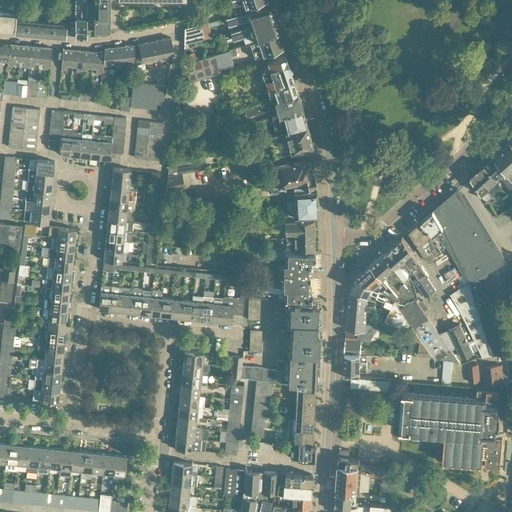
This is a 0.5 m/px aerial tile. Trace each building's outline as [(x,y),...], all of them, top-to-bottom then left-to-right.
[(75,0),(74,35),(74,36),(86,36),(86,28),(86,0),(75,0)] [(86,0),(86,28),(102,28),(101,35),(109,34),(109,33),(109,29),(109,0),(86,0)] [(231,0),(235,8),(259,0),(231,0)] [(242,20),(244,27),(252,24),(253,26),(273,19),(269,6),(226,17),(228,24),(242,20)] [(0,8),(0,26),(14,28),(13,31),(13,32),(65,36),(67,22),(15,18),(16,10),(0,8)] [(244,27),(227,32),(228,38),(232,37),(232,39),(243,36),(246,44),(249,43),(255,41),(258,40),(278,32),(273,19),(253,26),(252,24),(244,27)] [(200,23),(194,25),(198,40),(204,38),(200,23)] [(184,43),(198,40),(194,25),(184,27),(184,43)] [(255,41),(249,43),(254,57),(262,55),(283,49),(278,32),(258,40),(255,41)] [(171,37),(153,41),(156,57),(174,53),(171,37)] [(153,41),(146,42),(149,58),(156,57),(153,41)] [(0,42),(0,73),(2,73),(3,59),(8,60),(9,43),(0,42)] [(149,58),(146,42),(138,44),(136,61),(149,58)] [(8,60),(7,65),(13,65),(14,60),(18,61),(20,44),(9,43),(8,60)] [(20,44),(18,61),(23,61),(22,66),(28,67),(30,45),(20,44)] [(134,44),(123,45),(126,68),(130,68),(130,61),(134,61),(134,44)] [(41,46),(30,45),(28,67),(39,68),(41,46)] [(125,68),(126,68),(123,45),(113,47),(115,64),(115,69),(121,69),(121,63),(125,62),(125,68)] [(52,47),(41,46),(39,68),(49,69),(52,47)] [(115,64),(113,47),(104,48),(104,52),(101,71),(108,70),(108,64),(115,64)] [(67,65),(71,66),(73,49),(63,48),(61,65),(61,70),(67,70),(67,65)] [(83,50),(73,49),(71,66),(76,66),(76,72),(81,72),(83,50)] [(182,64),(181,72),(180,79),(180,83),(218,72),(220,72),(220,70),(234,66),(231,56),(229,49),(195,60),(191,61),(182,64)] [(93,51),(83,50),(81,72),(86,73),(87,68),(92,68),(93,51)] [(101,71),(104,52),(93,51),(92,68),(96,69),(95,74),(101,75),(101,72),(101,71)] [(263,76),(261,77),(265,89),(293,79),(285,55),(267,61),(268,65),(264,66),(264,69),(261,70),(263,76)] [(27,82),(26,95),(36,96),(38,83),(38,81),(30,80),(30,77),(28,76),(27,82)] [(293,79),(265,89),(266,92),(268,91),(269,94),(275,92),(276,97),(297,90),(293,79)] [(16,83),(15,94),(26,95),(27,82),(16,81),(16,83)] [(3,88),(3,93),(15,94),(16,83),(4,82),(3,88)] [(133,82),(131,96),(129,108),(130,108),(130,106),(136,106),(140,83),(133,82)] [(48,84),(38,83),(36,96),(47,97),(48,84)] [(142,107),(146,83),(140,83),(136,106),(142,107)] [(149,107),(153,84),(146,83),(142,107),(149,107)] [(155,108),(160,85),(153,84),(149,107),(155,108)] [(161,109),(167,85),(160,85),(155,108),(161,109)] [(297,90),(276,97),(255,103),(243,106),(246,116),(276,108),(278,114),(302,107),(297,90)] [(110,95),(99,94),(99,102),(109,103),(110,95)] [(129,108),(131,96),(122,95),(121,100),(120,109),(129,110),(130,108),(129,108)] [(12,106),(12,113),(25,114),(26,107),(12,106)] [(40,109),(26,107),(25,114),(39,115),(40,109)] [(271,116),(276,133),(286,131),(286,130),(307,124),(302,107),(278,114),(271,116)] [(64,111),(52,110),(51,117),(63,118),(64,111)] [(12,113),(11,119),(25,121),(25,114),(12,113)] [(93,125),(93,119),(94,114),(84,113),(83,118),(87,119),(87,125),(93,125)] [(39,115),(25,114),(25,121),(38,122),(39,115)] [(113,124),(125,125),(126,117),(114,116),(113,124)] [(63,121),(63,118),(51,117),(50,125),(62,126),(63,121)] [(11,119),(10,126),(24,128),(25,121),(11,119)] [(38,122),(25,121),(24,128),(37,129),(38,122)] [(113,124),(113,131),(125,133),(125,125),(113,124)] [(312,147),(307,124),(286,130),(286,131),(276,133),(269,135),(274,156),(292,152),(297,150),(298,151),(305,149),(305,148),(312,147)] [(49,132),(61,133),(61,127),(62,127),(62,126),(50,125),(49,132)] [(61,127),(61,133),(60,140),(59,147),(59,153),(69,154),(71,131),(72,128),(62,127),(61,127)] [(82,132),(71,131),(69,154),(79,155),(81,136),(82,132)] [(49,139),(60,140),(61,133),(49,132),(49,139)] [(9,133),(9,139),(22,141),(23,134),(9,133)] [(89,157),(100,158),(102,134),(92,133),(91,137),(89,157)] [(37,135),(23,134),(22,141),(36,142),(37,135)] [(111,152),(112,145),(112,138),(113,136),(112,135),(102,134),(100,158),(110,159),(111,152)] [(91,137),(81,136),(79,155),(89,157),(91,137)] [(112,138),(112,145),(123,147),(124,139),(112,138)] [(22,141),(9,139),(8,146),(22,148),(22,141)] [(48,146),(59,147),(60,140),(49,139),(48,146)] [(255,140),(245,143),(247,149),(251,148),(257,146),(255,140)] [(506,172),(511,180),(511,179),(511,141),(511,140),(494,155),(504,167),(506,172)] [(36,142),(22,141),(22,148),(35,149),(36,142)] [(122,153),(123,147),(112,145),(111,152),(122,153)] [(494,155),(485,163),(498,182),(502,177),(511,191),(511,190),(511,180),(506,172),(504,167),(494,155)] [(4,166),(15,168),(16,157),(5,156),(4,166)] [(168,167),(167,174),(181,172),(202,169),(200,157),(168,167)] [(29,158),(28,169),(53,172),(54,161),(29,158)] [(304,161),(303,159),(275,164),(276,172),(274,172),(273,174),(273,177),(275,179),(277,178),(279,187),(316,185),(314,175),(314,174),(311,175),(310,169),(311,167),(311,164),(309,163),(308,160),(304,161)] [(470,176),(469,177),(470,178),(471,177),(489,204),(496,198),(488,190),(498,182),(485,163),(470,176)] [(14,178),(15,168),(4,166),(3,176),(14,178)] [(128,168),(121,168),(113,167),(112,178),(129,179),(131,169),(128,168)] [(27,179),(52,182),(53,172),(28,169),(27,179)] [(151,182),(154,182),(159,182),(160,172),(152,171),(151,182)] [(184,187),(181,172),(167,174),(163,197),(169,198),(170,189),(184,187)] [(1,187),(13,188),(14,178),(3,176),(1,187)] [(111,188),(128,189),(136,190),(137,180),(129,179),(112,178),(111,188)] [(27,179),(26,189),(51,192),(52,182),(27,179)] [(279,187),(270,187),(271,193),(286,192),(288,216),(318,214),(316,185),(279,187)] [(12,198),(13,188),(1,187),(0,197),(12,198)] [(110,198),(127,200),(135,201),(136,190),(128,189),(111,188),(110,198)] [(457,188),(433,209),(449,235),(469,280),(470,283),(492,354),(493,354),(501,353),(502,352),(501,345),(492,294),(487,271),(506,260),(492,238),(488,240),(457,188)] [(25,189),(24,199),(25,200),(50,202),(51,192),(26,189),(25,189)] [(0,197),(0,200),(0,206),(11,208),(12,198),(0,197)] [(110,198),(109,208),(134,211),(135,201),(127,200),(110,198)] [(25,200),(24,210),(31,210),(49,212),(50,202),(25,200)] [(0,217),(10,218),(11,208),(0,206),(0,217)] [(109,208),(108,218),(133,221),(134,211),(109,208)] [(433,209),(420,220),(439,241),(437,243),(442,251),(448,247),(469,280),(449,235),(433,209)] [(49,212),(31,210),(24,210),(23,220),(48,223),(49,212)] [(108,218),(107,229),(132,231),(133,221),(108,218)] [(313,220),(284,221),(285,233),(294,233),(295,237),(295,239),(304,239),(304,241),(314,241),(313,220)] [(409,230),(414,238),(424,255),(427,260),(428,261),(429,261),(430,261),(431,261),(437,258),(435,255),(442,251),(437,243),(439,241),(420,220),(409,230)] [(0,222),(0,244),(12,246),(15,246),(19,247),(22,225),(0,222)] [(24,234),(28,235),(35,235),(36,224),(25,223),(24,234)] [(75,240),(76,229),(58,227),(49,226),(48,236),(51,237),(75,240)] [(106,238),(106,239),(129,241),(131,241),(132,231),(107,229),(106,238)] [(402,236),(394,243),(409,259),(415,269),(416,271),(413,273),(417,277),(426,271),(410,245),(402,236)] [(51,237),(50,247),(74,249),(75,240),(51,237)] [(314,251),(314,241),(304,241),(304,239),(295,239),(295,237),(284,238),(284,244),(294,244),(294,251),(314,251)] [(106,239),(105,249),(122,251),(128,251),(129,241),(106,239)] [(152,243),(148,243),(143,242),(142,253),(147,253),(151,254),(152,243)] [(394,243),(384,252),(406,277),(411,282),(397,294),(394,296),(392,298),(399,307),(414,296),(416,300),(418,299),(413,280),(408,275),(415,269),(409,259),(394,243)] [(49,247),(48,257),(72,260),(74,249),(50,247),(49,247)] [(209,247),(209,251),(214,253),(219,256),(223,258),(227,259),(231,260),(234,260),(237,260),(239,260),(241,260),(245,258),(248,258),(250,258),(252,258),(256,258),(259,259),(260,259),(262,260),(264,260),(267,261),(270,262),(275,262),(279,262),(280,262),(280,274),(309,275),(309,264),(311,264),(311,260),(314,258),(314,251),(294,251),(257,249),(247,249),(209,247)] [(122,251),(105,249),(103,259),(121,261),(122,251)] [(384,252),(371,264),(397,294),(411,282),(406,277),(384,252)] [(48,257),(47,267),(71,270),(72,260),(48,257)] [(7,259),(6,268),(14,269),(15,260),(7,259)] [(103,262),(102,270),(113,271),(113,268),(114,263),(103,262)] [(371,264),(356,276),(391,292),(394,296),(397,294),(371,264)] [(46,277),(53,278),(70,280),(71,270),(47,267),(46,277)] [(8,269),(7,281),(13,282),(15,270),(8,269)] [(417,277),(414,279),(425,295),(435,288),(426,275),(428,274),(426,271),(417,277)] [(280,274),(280,285),(272,284),(272,283),(263,282),(263,283),(258,282),(258,287),(256,287),(255,296),(260,296),(273,297),(281,298),(285,299),(288,299),(310,299),(311,299),(313,297),(313,293),(310,290),(311,286),(309,286),(309,275),(280,274)] [(356,276),(351,286),(361,289),(369,295),(369,298),(377,299),(389,305),(383,317),(406,326),(409,324),(411,324),(400,308),(399,307),(392,298),(394,296),(391,292),(356,276)] [(53,278),(52,288),(69,290),(70,280),(53,278)] [(0,280),(0,283),(0,299),(6,301),(11,298),(13,282),(7,281),(0,280)] [(482,356),(492,354),(470,283),(469,280),(449,293),(459,310),(482,356)] [(101,284),(100,291),(98,308),(109,310),(111,285),(101,284)] [(109,310),(119,311),(121,293),(122,286),(111,285),(109,310)] [(121,293),(119,311),(129,312),(132,287),(122,286),(121,293)] [(129,312),(139,313),(141,295),(142,288),(132,287),(129,312)] [(46,288),(45,297),(68,300),(69,290),(52,288),(46,288)] [(150,314),(160,315),(162,297),(163,290),(153,289),(152,296),(150,314)] [(349,290),(348,306),(373,308),(375,308),(375,306),(374,303),(367,303),(367,299),(359,293),(350,290),(349,290)] [(232,313),(242,314),(245,292),(242,291),(239,296),(224,295),(224,296),(221,321),(231,322),(232,313)] [(201,319),(203,294),(193,293),(192,300),(190,318),(201,319)] [(201,319),(211,320),(213,295),(203,294),(201,319)] [(141,295),(139,313),(150,314),(152,296),(141,295)] [(213,295),(211,320),(221,321),(224,296),(213,295)] [(414,296),(399,307),(400,308),(411,324),(432,354),(433,356),(435,358),(438,358),(445,360),(452,361),(461,363),(451,349),(439,333),(424,311),(418,302),(417,301),(416,300),(414,296)] [(67,310),(68,300),(45,297),(44,308),(67,310)] [(162,297),(160,315),(170,316),(172,298),(162,297)] [(170,316),(180,317),(182,299),(172,298),(170,316)] [(182,299),(180,317),(190,318),(192,300),(182,299)] [(287,320),(291,320),(290,326),(290,330),(289,330),(289,352),(289,353),(299,354),(319,355),(320,331),(317,331),(317,327),(317,321),(318,303),(317,303),(310,302),(310,299),(288,299),(287,320)] [(422,300),(418,302),(424,311),(428,308),(422,300)] [(5,306),(4,313),(16,314),(17,307),(13,307),(5,306)] [(348,306),(347,320),(365,321),(366,313),(373,313),(373,308),(348,306)] [(44,308),(43,317),(66,320),(67,310),(44,308)] [(15,325),(16,314),(4,313),(3,324),(15,325)] [(41,317),(40,328),(65,331),(66,320),(43,317),(41,317)] [(347,320),(346,328),(358,329),(358,331),(358,337),(370,341),(372,334),(371,333),(375,327),(365,322),(365,321),(347,320)] [(460,323),(439,333),(451,349),(457,345),(462,357),(473,352),(460,323)] [(3,324),(2,334),(14,335),(15,325),(3,324)] [(409,324),(405,338),(407,339),(415,342),(416,342),(414,351),(415,351),(432,354),(411,324),(409,324)] [(40,328),(39,338),(64,341),(65,331),(40,328)] [(358,331),(346,330),(345,339),(358,339),(358,337),(358,331)] [(2,334),(1,344),(13,345),(19,346),(20,336),(14,335),(2,334)] [(38,348),(46,349),(63,351),(64,341),(39,338),(38,348)] [(358,339),(345,339),(344,352),(360,352),(360,355),(367,355),(373,355),(373,348),(368,348),(366,349),(361,349),(361,339),(358,339)] [(407,348),(406,352),(413,354),(414,351),(416,342),(415,342),(407,339),(406,344),(408,345),(408,348),(407,348)] [(12,356),(13,345),(1,344),(0,354),(12,356)] [(46,349),(44,359),(62,361),(63,351),(46,349)] [(183,362),(202,364),(203,352),(185,350),(183,362)] [(344,376),(360,376),(360,368),(367,368),(367,355),(360,355),(360,352),(344,352),(344,370),(344,376)] [(298,366),(299,354),(289,353),(288,360),(288,365),(288,371),(289,371),(288,383),(317,386),(318,377),(315,377),(315,372),(302,371),(302,366),(298,366)] [(0,354),(0,364),(11,366),(12,356),(0,354)] [(299,354),(298,366),(302,366),(302,371),(315,372),(316,371),(318,371),(319,355),(299,354)] [(242,365),(242,356),(233,355),(232,367),(231,377),(238,378),(238,377),(241,377),(242,365)] [(35,369),(43,369),(61,371),(62,361),(44,359),(36,358),(35,369)] [(445,360),(443,384),(450,384),(452,361),(445,360)] [(183,362),(182,372),(205,374),(206,369),(209,369),(210,364),(202,364),(183,362)] [(0,374),(10,376),(11,366),(0,364),(0,374)] [(478,364),(467,365),(469,381),(479,380),(478,364)] [(499,382),(497,367),(497,366),(496,365),(495,365),(485,365),(487,384),(492,383),(493,383),(499,382)] [(61,371),(43,369),(35,369),(34,379),(42,379),(60,381),(61,371)] [(181,383),(199,385),(207,386),(208,375),(205,374),(182,372),(181,383)] [(0,384),(8,386),(10,376),(0,374),(0,384)] [(351,377),(350,390),(391,391),(392,379),(351,377)] [(60,381),(42,379),(34,379),(33,389),(41,390),(59,391),(60,381)] [(268,382),(268,380),(264,380),(258,379),(256,379),(254,395),(270,397),(272,382),(268,382)] [(198,396),(199,385),(181,383),(180,394),(198,396)] [(0,395),(7,397),(8,386),(0,384),(0,395)] [(232,384),(231,394),(242,395),(243,385),(232,384)] [(296,388),(296,398),(314,400),(314,397),(315,389),(296,388)] [(59,391),(41,390),(33,389),(32,399),(58,402),(59,391)] [(475,397),(403,391),(399,429),(402,429),(401,438),(409,439),(409,437),(438,439),(436,459),(445,460),(445,462),(452,463),(452,461),(454,461),(454,463),(460,464),(461,461),(463,461),(463,464),(470,465),(470,462),(472,462),(472,465),(478,465),(479,464),(481,464),(481,463),(484,463),(484,467),(500,468),(502,438),(495,437),(496,431),(495,431),(495,426),(498,426),(499,424),(499,422),(499,420),(500,418),(500,416),(500,414),(500,413),(499,411),(496,410),(497,405),(498,405),(498,403),(497,403),(498,391),(476,389),(476,390),(475,397)] [(180,394),(179,405),(197,407),(203,407),(205,396),(198,396),(180,394)] [(241,405),(242,395),(231,394),(230,404),(241,405)] [(254,395),(253,405),(267,407),(269,407),(270,397),(254,395)] [(296,398),(295,409),(314,410),(314,402),(314,400),(296,398)] [(240,413),(241,405),(230,404),(229,410),(229,412),(240,413)] [(196,417),(197,407),(179,405),(178,415),(196,417)] [(252,415),(264,417),(268,417),(269,407),(267,407),(253,405),(252,415)] [(228,417),(228,420),(239,422),(240,413),(229,412),(229,410),(217,409),(216,416),(228,417)] [(295,409),(294,419),(313,420),(313,417),(314,410),(295,409)] [(178,415),(177,426),(195,428),(196,417),(178,415)] [(263,427),(264,417),(252,415),(251,425),(263,427)] [(313,420),(294,419),(289,418),(288,428),(312,430),(313,422),(313,420)] [(238,432),(239,422),(228,420),(227,431),(238,432)] [(250,435),(262,437),(263,427),(251,425),(250,435)] [(202,429),(195,428),(177,426),(176,437),(200,440),(202,429)] [(288,428),(287,439),(290,439),(312,441),(312,438),(312,430),(288,428)] [(227,431),(226,443),(237,444),(238,432),(227,431)] [(176,437),(174,448),(199,450),(200,440),(176,437)] [(313,458),(314,441),(312,441),(290,439),(290,444),(290,448),(290,457),(313,458)] [(5,469),(16,470),(17,463),(19,442),(14,441),(14,444),(8,444),(6,462),(5,469)] [(19,442),(17,463),(27,464),(29,446),(23,445),(23,442),(19,442)] [(236,454),(237,444),(226,443),(225,453),(236,454)] [(29,446),(27,464),(27,471),(38,472),(40,447),(29,446)] [(51,448),(40,447),(38,472),(48,473),(49,466),(51,448)] [(49,466),(60,467),(62,449),(51,448),(49,466)] [(72,450),(62,449),(60,467),(59,474),(70,475),(70,469),(72,450)] [(70,469),(82,470),(83,451),(72,450),(70,469)] [(91,478),(92,471),(94,453),(83,451),(82,470),(81,477),(91,478)] [(92,471),(103,472),(105,454),(94,453),(92,471)] [(103,472),(113,473),(115,455),(105,454),(103,472)] [(113,473),(113,478),(124,479),(124,474),(126,456),(115,455),(113,473)] [(336,490),(356,492),(358,473),(383,477),(383,474),(385,467),(359,463),(360,459),(339,455),(336,490)] [(172,472),(190,474),(191,463),(173,461),(172,472)] [(236,469),(226,468),(223,494),(233,495),(236,469)] [(236,469),(233,495),(242,496),(244,483),(244,470),(236,469)] [(242,496),(240,508),(240,511),(244,511),(257,511),(262,498),(263,471),(244,470),(244,483),(242,496)] [(268,511),(270,510),(274,492),(277,472),(263,471),(262,498),(257,511),(268,511)] [(172,472),(171,483),(189,485),(196,486),(197,475),(190,474),(172,472)] [(279,472),(278,482),(311,484),(312,474),(279,472)] [(383,477),(382,484),(391,486),(393,477),(383,474),(383,477)] [(278,482),(276,492),(311,495),(311,484),(278,482)] [(197,496),(188,495),(189,485),(171,483),(170,494),(197,497),(197,496)] [(381,488),(380,495),(389,496),(390,490),(381,488)] [(13,501),(14,490),(3,489),(2,500),(13,501)] [(13,501),(23,502),(25,491),(14,490),(13,501)] [(356,502),(356,492),(336,490),(334,511),(389,511),(390,505),(370,503),(369,506),(358,505),(358,502),(356,502)] [(34,504),(36,492),(25,491),(23,502),(34,504)] [(46,493),(36,492),(34,504),(45,505),(46,493)] [(276,492),(274,504),(310,506),(311,495),(276,492)] [(56,506),(57,494),(46,493),(45,505),(56,506)] [(68,495),(57,494),(56,506),(66,507),(68,495)] [(100,499),(99,510),(109,511),(111,500),(111,495),(101,494),(100,499)] [(170,494),(169,504),(196,507),(197,497),(170,494)] [(78,508),(79,497),(68,495),(66,507),(78,508)] [(78,508),(88,509),(89,498),(79,497),(78,508)] [(99,510),(100,499),(89,498),(88,509),(99,510)] [(114,511),(125,511),(127,502),(111,500),(109,511),(114,511)]
